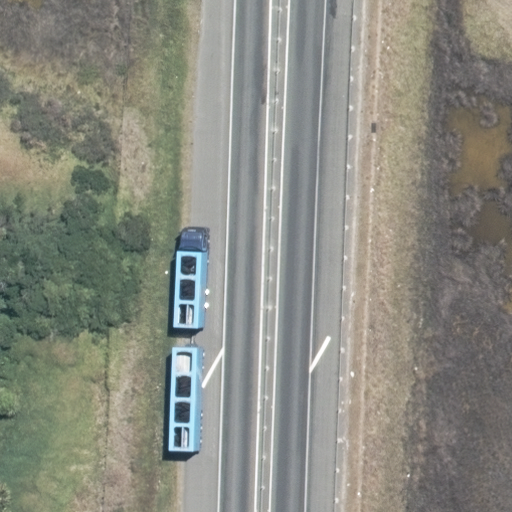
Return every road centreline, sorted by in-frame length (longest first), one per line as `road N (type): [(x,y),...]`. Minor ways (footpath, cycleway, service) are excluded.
road 1 (trunk): [(315,0),(290,511)]
road 2 (trunk): [(222,511),(244,0)]
